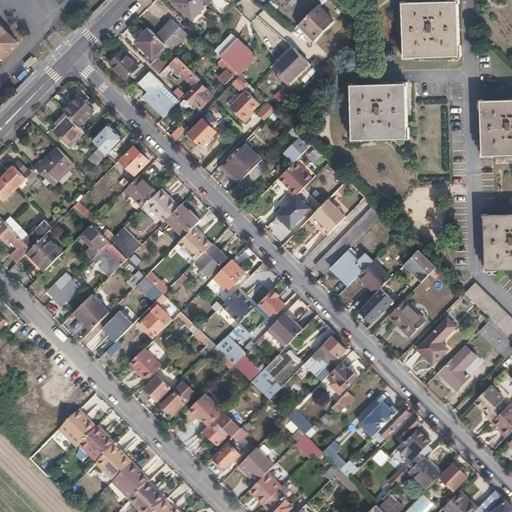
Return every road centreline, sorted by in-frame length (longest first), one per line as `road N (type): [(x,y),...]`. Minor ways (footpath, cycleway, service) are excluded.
road 1 (residential): [(511,490),(71,56)]
road 2 (residential): [(0,281),(228,511)]
road 3 (residential): [(465,0),(472,249),(478,271),(511,305)]
